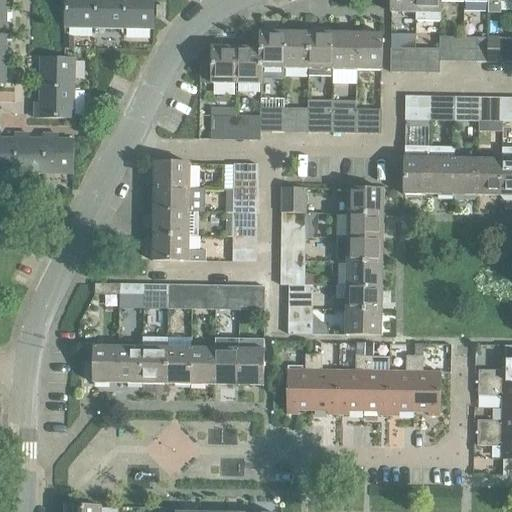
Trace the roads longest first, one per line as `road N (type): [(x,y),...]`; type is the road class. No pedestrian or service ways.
road 1 (residential): [(463,341),(461,457),(317,456),(319,511)]
road 2 (residential): [(272,150),(389,150),(387,83),(511,85)]
road 3 (residential): [(27,367),(41,310),(122,149)]
road 4 (residential): [(122,149),(190,26),(229,0)]
road 5 (residential): [(122,149),(272,150)]
road 6 (residential): [(21,511),(27,367)]
road 7 (residential): [(0,106),(23,107),(26,0)]
road 8 (residential): [(272,150),(268,273)]
